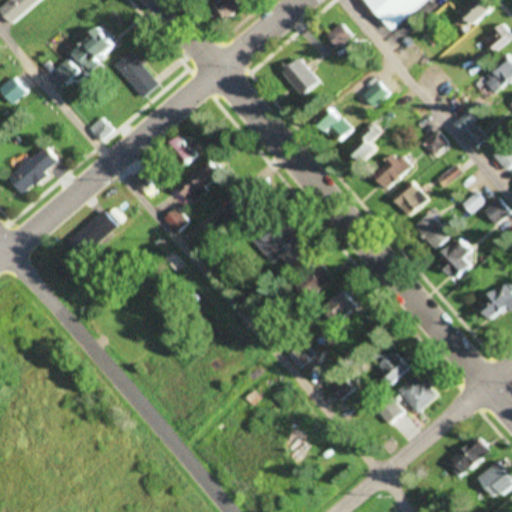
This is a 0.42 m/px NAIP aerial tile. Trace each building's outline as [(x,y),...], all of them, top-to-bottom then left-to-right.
[(16,25),(46,0),(16,0),(4,11),(16,25)] [(227,22),(250,3),(247,0),(215,0),(212,3),(227,22)] [(435,0),(373,0),(399,31),(435,0)] [(480,0),(467,12),(478,24),(496,8),(488,0),(480,0)] [(342,48),(354,39),(346,26),(333,35),(342,48)] [(77,52),(95,72),(122,47),(104,27),(77,52)] [(118,67),(149,99),(165,84),(134,51),(118,67)] [(486,78),(500,94),(511,83),(511,55),(511,56),(486,78)] [(58,72),(69,84),(82,71),(71,59),(58,72)] [(325,82),(305,59),(288,74),(308,97),(325,82)] [(18,105),(32,91),(17,76),(3,91),(18,105)] [(367,93),(375,107),(393,97),(384,83),(367,93)] [(343,143),(357,130),(342,115),(328,128),(343,143)] [(117,131),(105,118),(93,130),(104,142),(117,131)] [(465,136),(478,150),(491,138),(477,124),(465,136)] [(433,156),(450,146),(441,132),(425,142),(433,156)] [(378,135),(365,135),(365,145),(354,145),(354,162),(378,162),(378,135)] [(204,155),(185,136),(170,151),(190,170),(204,155)] [(28,194),(65,163),(51,146),(13,177),(28,194)] [(389,193),(414,167),(398,151),(373,177),(389,193)] [(182,185),(194,202),(232,175),(219,158),(182,185)] [(446,187),(465,174),(459,166),(441,179),(446,187)] [(395,196),(411,217),(432,201),(416,180),(395,196)] [(227,210),(241,229),(268,208),(254,190),(227,210)] [(466,205),(475,214),(488,201),(479,192),(466,205)] [(490,203),(490,221),(511,221),(511,203),(490,203)] [(169,219),(181,233),(193,223),(180,209),(169,219)] [(72,245),(88,261),(123,226),(107,210),(72,245)] [(250,232),(276,264),(284,258),(295,272),(314,257),(276,210),(250,232)] [(439,251),(455,237),(435,213),(418,227),(439,251)] [(467,258),(475,250),(463,236),(439,258),(459,280),(474,266),(467,258)] [(339,278),(326,262),(304,281),(317,297),(339,278)] [(511,311),(511,283),(483,301),(495,322),(511,311)] [(345,324),(363,303),(347,290),(329,310),(345,324)] [(381,368),(398,383),(413,366),(397,351),(381,368)] [(441,399),(424,375),(402,389),(419,414),(441,399)] [(496,451),(482,435),(450,463),(463,479),(496,451)] [(481,478),(498,499),(511,487),(511,467),(505,459),(481,478)]
